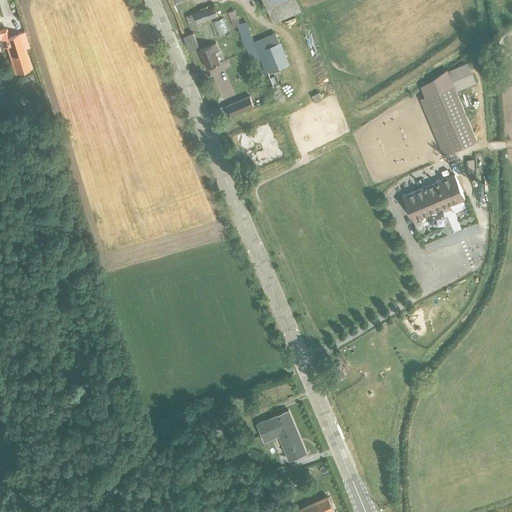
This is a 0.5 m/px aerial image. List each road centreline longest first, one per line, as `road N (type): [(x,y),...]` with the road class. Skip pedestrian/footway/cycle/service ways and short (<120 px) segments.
road 1 (unclassified): [(152,0),(367,511)]
road 2 (unknown): [(304,360),(423,286),(394,198),(406,182),(453,163)]
